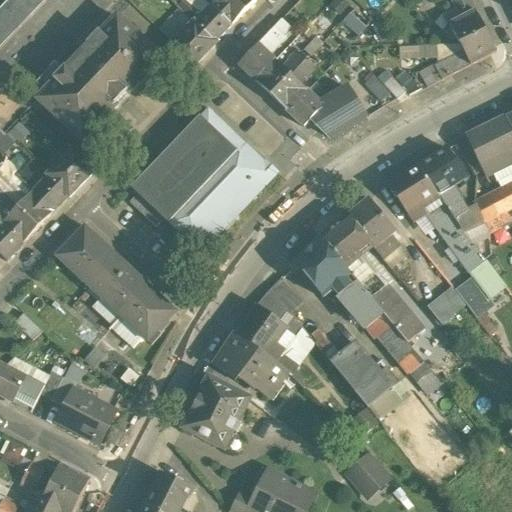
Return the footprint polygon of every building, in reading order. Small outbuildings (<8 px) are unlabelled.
[(8,0),(0,9),(0,50),(48,0),(8,0)] [(204,15),(188,0),(186,0),(178,8),(194,24),(195,25),(204,15)] [(246,11),(235,0),(218,0),(212,7),(231,26),(246,11)] [(256,0),(235,0),(246,11),(256,0)] [(334,0),(326,10),(357,38),(375,18),(355,0),(334,0)] [(468,0),(453,0),(452,1),(459,16),(457,17),(459,21),(475,12),(468,0)] [(231,26),(212,7),(204,15),(195,25),(215,43),(231,26)] [(459,21),(450,25),(460,45),(485,32),(475,12),(459,21)] [(118,16),(38,99),(83,142),(162,59),(118,16)] [(195,25),(194,24),(181,37),(180,36),(172,44),(173,45),(170,49),(192,70),(216,45),(195,25)] [(275,28),(259,45),(269,54),(285,38),(275,28)] [(485,32),(460,45),(464,54),(470,66),(496,53),(485,32)] [(269,54),(259,45),(238,66),(255,82),(276,61),(269,54)] [(299,51),(283,68),(292,76),(308,60),(299,51)] [(464,54),(443,65),(448,76),(470,66),(464,54)] [(308,60),(292,76),(301,85),(317,68),(308,60)] [(276,61),(255,82),(271,98),(292,76),(283,68),(276,61)] [(292,76),(271,98),(287,113),(308,92),(301,85),(292,76)] [(405,93),(392,78),(383,85),(396,100),(405,93)] [(347,89),(321,104),(324,107),(311,121),(330,140),(366,118),(347,89)] [(308,92),(287,113),(304,129),(311,121),(324,107),(321,104),(308,92)] [(201,118),(133,189),(169,224),(238,153),(232,148),(201,118)] [(511,135),(504,120),(467,138),(483,170),(485,170),(507,159),(511,156),(511,135)] [(252,152),(240,140),(232,148),(238,153),(244,160),(252,152)] [(32,161),(14,144),(10,149),(15,154),(12,158),(24,170),(32,161)] [(447,150),(419,168),(438,198),(453,189),(466,180),(447,150)] [(73,151),(48,176),(49,177),(69,197),(70,197),(94,172),(73,151)] [(252,152),(244,160),(238,153),(169,224),(201,254),(279,174),(265,161),(264,163),(252,152)] [(485,170),(489,178),(492,176),(496,184),(510,177),(508,175),(511,172),(511,169),(507,159),(485,170)] [(48,176),(32,161),(24,170),(41,186),(49,177),(48,176)] [(419,168),(388,187),(413,225),(425,217),(443,206),(438,198),(419,168)] [(41,186),(34,194),(54,213),(69,197),(49,177),(41,186)] [(27,200),(10,184),(2,193),(19,209),(27,200)] [(511,187),(475,206),(480,216),(483,224),(511,208),(511,187)] [(453,189),(438,198),(443,206),(451,218),(465,211),(453,189)] [(19,209),(2,193),(0,194),(0,208),(10,218),(19,209)] [(54,213),(34,194),(27,200),(19,209),(39,229),(54,213)] [(369,201),(348,218),(373,249),(385,263),(397,253),(401,249),(392,237),(396,234),(369,201)] [(425,217),(470,276),(487,264),(472,247),(451,218),(443,206),(425,217)] [(10,218),(0,208),(0,224),(2,226),(3,226),(10,218)] [(10,218),(3,226),(23,245),(39,229),(19,209),(10,218)] [(483,224),(480,216),(469,220),(465,211),(451,218),(472,247),(488,238),(483,224)] [(373,249),(348,218),(321,240),(345,270),(362,256),(363,256),(373,249)] [(23,245),(3,226),(2,226),(0,228),(0,254),(7,262),(23,245)] [(149,290),(84,228),(56,258),(57,260),(60,257),(90,286),(88,289),(90,291),(92,288),(123,317),(149,290)] [(321,240),(295,267),(322,300),(332,292),(351,277),(345,270),(321,240)] [(397,253),(385,263),(391,272),(404,261),(397,253)] [(388,287),(363,256),(362,256),(345,270),(351,277),(367,297),(371,301),(388,287)] [(506,289),(487,264),(470,276),(472,280),(489,302),(506,289)] [(367,297),(351,277),(332,292),(349,312),(367,297)] [(489,302),(472,280),(455,292),(466,306),(477,321),(484,316),(494,308),(489,302)] [(302,307),(281,282),(270,293),(290,317),(302,307)] [(425,333),(388,287),(371,301),(383,316),(408,347),(414,342),(425,333)] [(455,292),(453,289),(437,302),(451,318),(466,306),(455,292)] [(123,317),(121,319),(147,344),(157,334),(159,337),(169,326),(167,323),(175,315),(149,290),(123,317)] [(441,326),(451,318),(437,302),(428,309),(441,326)] [(285,334),(287,331),(257,308),(237,336),(276,365),(281,358),(294,341),(285,334)] [(408,347),(383,316),(368,328),(408,377),(415,371),(423,365),(412,351),(408,347)] [(484,316),(477,321),(490,338),(497,333),(484,316)] [(26,317),(19,323),(33,340),(40,334),(26,317)] [(276,365),(237,336),(216,368),(226,376),(228,373),(239,382),(241,380),(263,396),(270,387),(272,388),(284,370),(276,365)] [(414,342),(408,347),(412,351),(418,346),(414,342)] [(391,391),(353,345),(329,364),(367,410),(391,391)] [(297,369),(281,358),(276,365),(284,370),(288,373),(291,377),(297,369)] [(435,379),(423,365),(415,371),(427,386),(435,379)] [(27,380),(6,369),(0,380),(0,398),(14,405),(27,380)] [(40,397),(52,403),(64,380),(52,374),(44,389),(40,397)] [(44,389),(27,380),(14,405),(31,414),(40,397),(44,389)] [(64,380),(52,403),(65,410),(74,391),(77,387),(64,380)] [(249,401),(208,380),(189,417),(185,418),(181,427),(183,433),(191,438),(196,437),(222,451),(231,435),(235,437),(241,425),(237,423),(249,401)] [(117,414),(74,391),(65,410),(57,424),(100,447),(117,414)] [(60,466),(38,455),(33,464),(55,476),(60,466)] [(369,457),(347,476),(367,499),(388,480),(369,457)] [(32,464),(22,459),(16,470),(26,475),(32,464)] [(33,464),(32,464),(26,475),(40,482),(49,487),(55,476),(33,464)] [(90,482),(60,466),(55,476),(49,487),(79,502),(90,482)] [(296,488),(268,473),(254,500),(247,511),(294,511),(295,511),(295,504),(302,489),(297,486),(296,488)] [(193,491),(160,474),(143,507),(153,511),(180,511),(187,500),(188,501),(193,491)] [(40,482),(26,475),(21,486),(35,493),(40,482)] [(49,487),(40,482),(35,493),(31,501),(33,502),(32,502),(39,506),(49,487)] [(74,511),(79,502),(49,487),(39,506),(50,511),(74,511)] [(247,511),(254,500),(242,494),(232,511),(247,511)] [(31,501),(23,497),(18,507),(24,511),(27,511),(32,502),(33,502),(31,501)] [(24,511),(18,507),(5,500),(0,508),(0,511),(1,511),(24,511)] [(50,511),(39,506),(32,502),(27,511),(50,511)]
